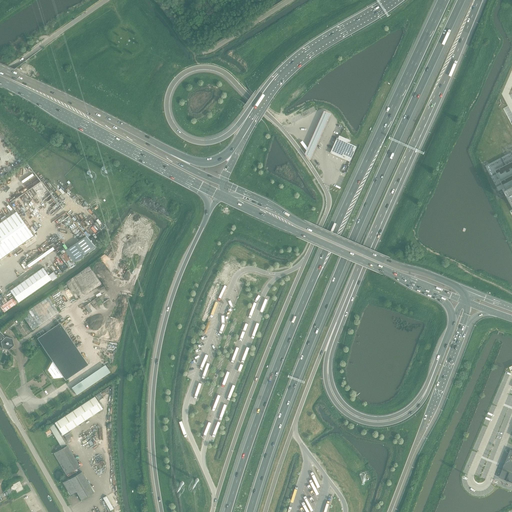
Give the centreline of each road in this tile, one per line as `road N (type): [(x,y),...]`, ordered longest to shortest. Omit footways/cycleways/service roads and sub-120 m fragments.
road 1 (motorway): [(443,0),(298,311),(227,511)]
road 2 (motorway): [(249,511),(348,246),(464,0)]
road 3 (track): [(494,0),(491,54),(410,230),(418,246),(511,293)]
road 4 (motorway): [(209,211),(171,301),(154,381),(161,511)]
road 5 (motorway): [(357,280),(478,0)]
road 6 (motorway): [(252,115),(220,139),(186,139),(172,126),(166,102),(175,80),(199,67),(230,77),(282,129)]
road 7 (primary): [(449,283),(240,194)]
road 8 (primary): [(0,81),(200,186)]
road 9 (primary): [(227,199),(432,288)]
road 10 (motorway): [(389,511),(462,324)]
road 11 (unclassified): [(511,377),(469,476),(474,486),(487,483),(511,421)]
road 12 (motorway): [(393,0),(295,62),(252,115)]
road 13 (primary): [(156,145),(64,81),(0,51)]
road 14 (primary): [(156,145),(0,70)]
road 15 (unclassified): [(158,0),(204,50),(289,0)]
road 16 (motorway): [(428,385),(405,416),(363,422),(330,396),(329,353)]
road 17 (motorway): [(294,423),(357,280)]
road 18 (motorway): [(428,385),(399,414),(365,417),(339,399),(329,353)]
road 19 (residential): [(68,511),(0,392)]
road 20 (unclassified): [(0,75),(106,0)]
